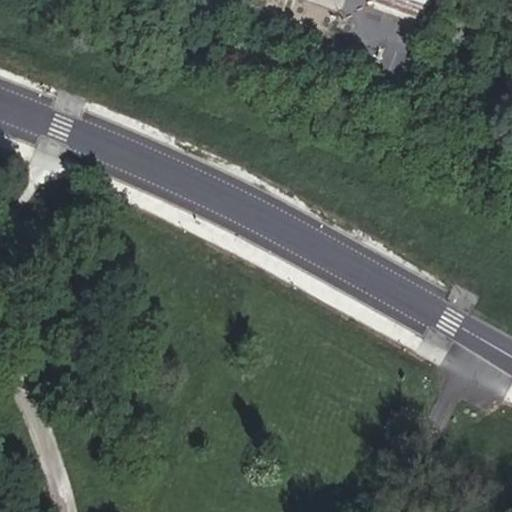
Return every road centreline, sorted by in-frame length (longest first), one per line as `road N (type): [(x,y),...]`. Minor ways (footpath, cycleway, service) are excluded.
road 1 (tertiary): [(0,106),(230,203),(511,358)]
road 2 (unknown): [(406,511),(478,340)]
